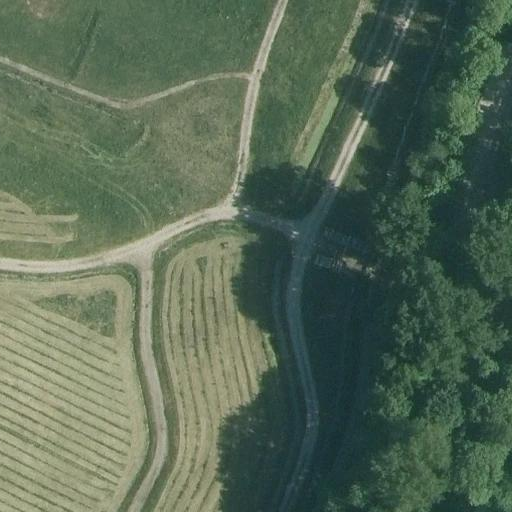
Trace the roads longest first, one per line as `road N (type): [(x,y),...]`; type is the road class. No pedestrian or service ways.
road 1 (track): [(133,511),(161,441),(145,357),(146,254),(202,217),(235,213),(288,229),(309,225)]
road 2 (unclassified): [(314,511),(362,402),(369,312),(385,286),(423,266),(458,232),(473,198)]
road 3 (track): [(0,63),(113,104),(216,76),(252,81)]
road 4 (track): [(285,0),(252,81),(235,213)]
road 5 (track): [(146,254),(65,268),(0,261)]
